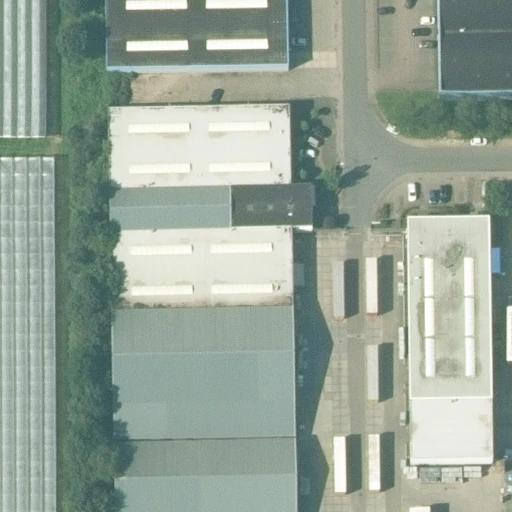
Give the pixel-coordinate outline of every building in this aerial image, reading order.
[(104,0),(106,75),(287,72),(285,0),(104,0)] [(511,0),(436,0),(439,102),(511,100),(511,0)] [(107,116),(109,215),(311,210),(311,191),(290,192),(288,112),(107,116)] [(113,429),(294,425),(292,312),(290,233),(311,233),(311,210),(109,215),(109,237),(110,237),(111,316),(110,316),(113,429)] [(466,224),(407,225),(410,466),(492,465),(488,223),(486,224),(486,218),(466,218),(466,224)] [(295,511),(294,425),(113,429),(114,511),(295,511)] [(504,468),(440,469),(440,499),(462,499),(462,488),(484,487),(485,503),(505,503),(504,468)]
